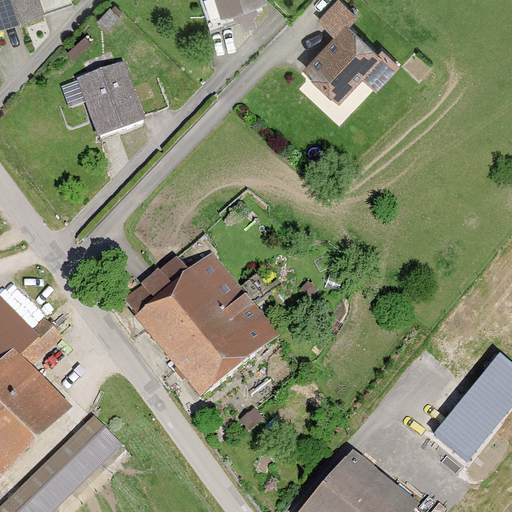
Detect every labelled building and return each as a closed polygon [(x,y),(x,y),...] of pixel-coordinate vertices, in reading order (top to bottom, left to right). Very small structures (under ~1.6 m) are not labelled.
[(37,0),(0,0),(0,29),(44,19),(37,0)] [(265,0),(214,0),(222,21),(267,4),(265,0)] [(331,36),(300,68),(334,101),(374,58),(342,28),(352,16),(337,2),(317,22),(331,36)] [(125,62),(77,77),(98,136),(146,119),(125,62)] [(211,253),(129,314),(194,402),(276,341),(211,253)] [(0,472),(61,415),(23,374),(60,340),(38,316),(0,351),(0,472)] [(345,454),(295,511),(406,511),(445,468),(406,434),(370,476),(345,454)]
